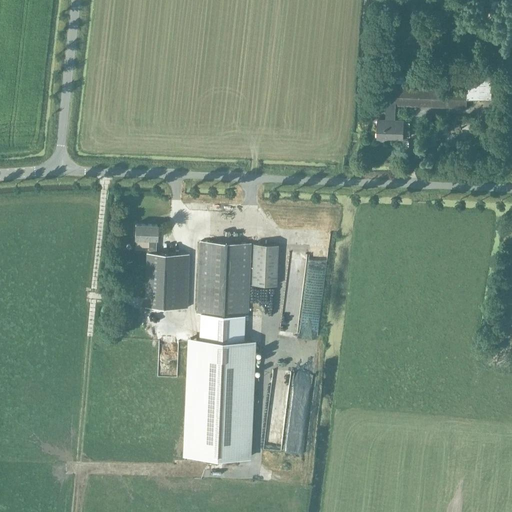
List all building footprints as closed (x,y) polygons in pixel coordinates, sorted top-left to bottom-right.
[(421,27),(390,25),(389,55),(419,56),(421,27)] [(380,105),(467,108),(467,98),(492,99),(493,71),(468,70),(468,89),(380,86),(380,105)] [(377,140),(386,140),(386,139),(403,139),(403,137),(410,137),(410,122),(403,121),(378,120),(377,140)] [(136,224),(135,238),(149,239),(148,252),(147,252),(145,306),(186,308),(181,307),(184,254),(189,255),(189,254),(156,252),(157,225),(136,224)] [(307,239),(309,232),(297,229),(295,235),(307,239)] [(244,316),(247,316),(250,243),(201,241),(198,314),(201,314),(244,316)] [(251,284),(276,285),(278,245),(253,244),(251,284)] [(244,316),(201,314),(200,338),(190,338),(185,455),(248,457),(253,340),(243,340),(244,316)]
